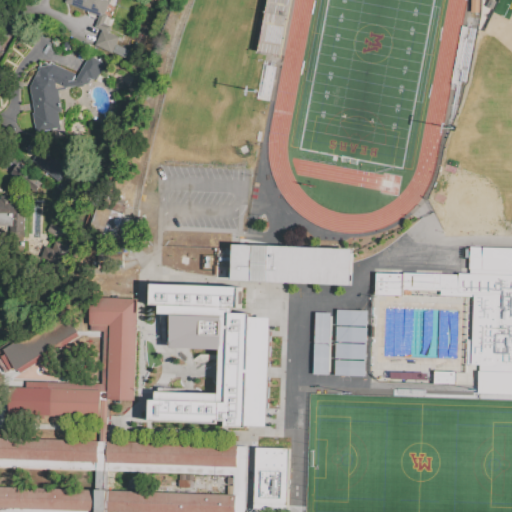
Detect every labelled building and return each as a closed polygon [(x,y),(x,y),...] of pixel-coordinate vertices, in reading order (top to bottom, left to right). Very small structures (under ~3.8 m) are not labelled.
[(125,58),(95,46),(102,30),(95,27),(99,16),(65,3),(66,0),(110,0),(105,14),(107,15),(104,24),(111,27),(109,33),(119,37),(116,44),(128,49),(125,58)] [(68,81),(75,80),(89,56),(105,64),(95,81),(91,79),(87,85),(84,84),(83,87),(58,91),(62,112),(58,113),(61,130),(36,134),(33,114),(34,114),(30,88),(39,67),(54,64),(73,73),(68,81)] [(30,163),(59,179),(66,166),(37,150),(30,163)] [(8,173),(35,192),(42,182),(15,164),(8,173)] [(0,196),(12,197),(12,200),(25,201),(23,238),(8,238),(8,230),(0,229),(0,196)] [(90,228),(114,236),(121,212),(97,204),(90,228)] [(61,269),(69,246),(54,240),(51,249),(44,246),(39,261),(61,269)] [(234,244),(233,280),(351,286),(353,249),(234,244)] [(511,248),(470,248),(470,274),(459,274),(459,275),(459,297),(474,297),(473,340),(469,340),(468,365),(479,365),(478,394),(511,394),(511,248)] [(459,275),(435,274),(435,277),(415,276),(415,273),(405,273),(405,274),(377,273),(376,295),(403,295),(403,289),(441,290),(441,296),(459,297),(459,275)] [(154,285),(153,309),(212,311),(213,287),(154,285)] [(220,289),(216,394),(241,395),(244,290),(220,289)] [(102,399),(135,400),(138,299),(91,297),(90,331),(104,331),(102,399)] [(335,324),(358,325),(359,311),(336,310),(335,324)] [(329,312),(315,312),(315,317),(324,317),(324,325),(329,325),(329,312)] [(11,371),(78,334),(67,314),(0,351),(11,371)] [(455,383),(455,371),(434,371),(434,383),(455,383)] [(45,416),(100,418),(101,383),(47,381),(45,416)] [(167,398),(166,421),(238,425),(239,401),(167,398)] [(0,459),(99,463),(99,441),(0,437),(0,459)] [(107,463),(237,467),(238,445),(108,441),(107,463)] [(282,474),(281,479),(265,478),(265,473),(260,473),(261,442),(286,442),(285,474),(282,474)] [(0,508),(95,511),(96,489),(0,486),(0,508)] [(106,511),(236,511),(237,494),(106,490),(106,511)]
